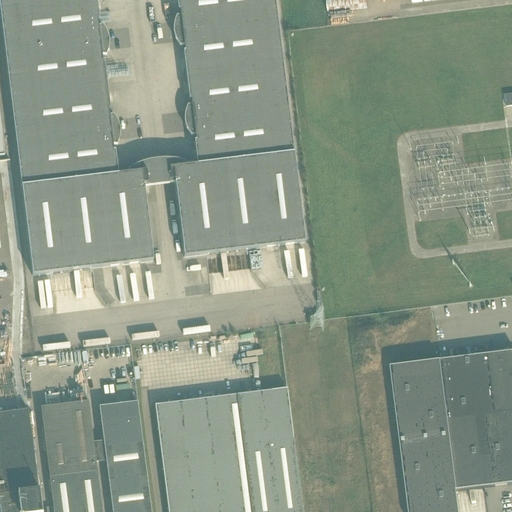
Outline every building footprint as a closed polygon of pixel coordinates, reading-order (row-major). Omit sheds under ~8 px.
[(0,0),(0,15),(32,277),(153,262),(144,188),(175,185),(184,258),(304,243),(274,0),(176,0),(178,12),(179,11),(180,17),(176,17),(174,22),(173,27),(173,33),(174,38),(176,43),(180,47),(184,46),(184,52),(183,52),(189,101),(190,101),(191,107),(187,106),(185,112),(184,117),(184,122),(185,128),(187,132),(191,137),(195,135),(195,141),(194,142),(197,166),(185,167),(186,163),(178,161),(171,160),(164,160),(156,161),(149,162),(142,164),(135,167),(128,170),(129,174),(118,176),(115,151),(113,152),(112,145),(116,146),(119,141),(120,136),(119,130),(118,125),(116,120),(113,115),(109,117),(108,111),(110,111),(104,62),(102,62),(101,56),(106,56),(108,51),(109,46),(108,41),(107,35),(105,31),(102,26),(98,27),(97,21),(99,21),(96,0),(0,0)] [(366,9),(365,0),(325,0),(327,14),(366,9)] [(0,172),(1,172),(14,279),(11,360),(18,411),(28,410),(21,359),(24,277),(10,160),(0,161),(0,172)] [(408,511),(458,511),(456,491),(486,487),(511,483),(511,352),(390,368),(408,511)] [(301,511),(286,390),(224,397),(155,406),(168,511),(301,511)] [(101,511),(95,464),(93,443),(88,403),(40,409),(53,511),(101,511)] [(103,442),(93,443),(95,464),(106,463),(111,511),(150,511),(137,403),(99,408),(103,442)] [(28,410),(18,411),(0,413),(0,511),(40,511),(29,428),(34,427),(32,416),(29,416),(28,410)] [(486,511),(485,501),(462,503),(463,511),(472,510),(472,511),(477,511),(477,510),(483,509),(483,511),(486,511)]
